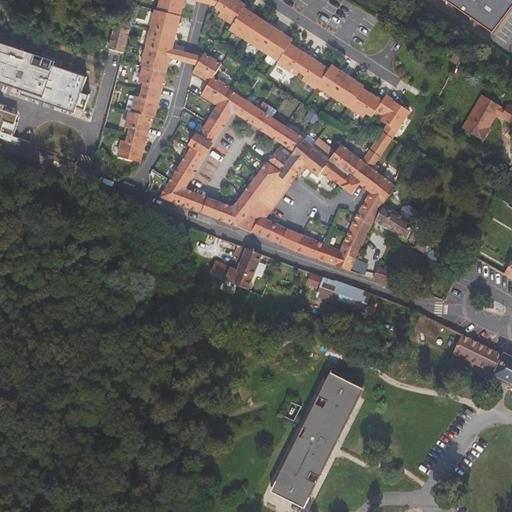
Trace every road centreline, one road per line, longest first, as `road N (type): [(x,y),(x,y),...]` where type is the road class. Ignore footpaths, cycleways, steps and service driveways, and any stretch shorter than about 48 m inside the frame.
road 1 (residential): [(508,328),(275,254),(133,194)]
road 2 (unclassified): [(133,194),(178,107),(204,0)]
road 3 (unclassified): [(267,0),(430,104)]
road 4 (residential): [(133,194),(0,146)]
